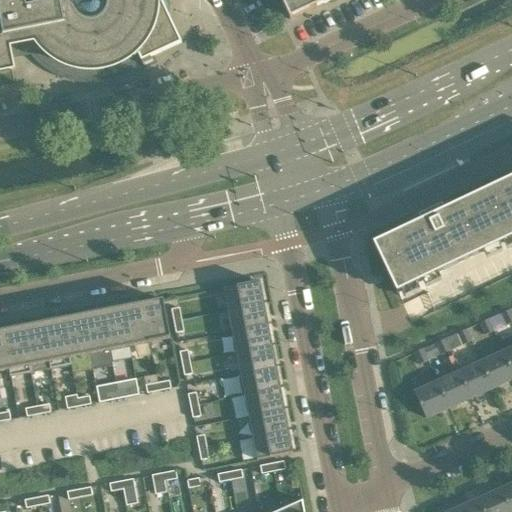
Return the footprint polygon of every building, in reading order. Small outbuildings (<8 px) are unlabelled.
[(0,0),(0,70),(11,69),(8,56),(31,51),(37,57),(43,63),(57,72),(73,78),(89,80),(106,78),(122,73),(137,64),(140,60),(143,66),(152,62),(150,58),(181,43),(165,9),(166,6),(164,0),(0,0)] [(332,0),(280,0),(290,20),(332,0)] [(511,178),(498,185),(508,207),(511,215),(511,178)] [(511,215),(508,207),(498,185),(444,210),(441,203),(439,204),(441,206),(420,216),(419,213),(418,214),(421,221),(372,244),(396,294),(397,293),(398,293),(419,283),(511,238),(511,215)] [(223,289),(228,311),(266,304),(262,281),(223,289)] [(149,343),(170,339),(163,301),(142,305),(149,343)] [(228,311),(232,332),(270,325),(266,304),(228,311)] [(142,305),(122,308),(129,347),(149,343),(142,305)] [(109,351),(129,347),(122,308),(102,312),(109,351)] [(171,310),(173,322),(181,320),(179,308),(171,310)] [(511,322),(511,316),(509,310),(501,313),(507,325),(511,322)] [(102,312),(82,316),(92,370),(111,366),(108,351),(109,351),(102,312)] [(72,374),(92,370),(82,316),(61,320),(70,366),(72,374)] [(41,324),(50,370),(70,366),(61,320),(41,324)] [(183,332),(181,320),(173,322),(175,334),(183,332)] [(492,332),(487,320),(479,323),(485,335),(492,332)] [(41,324),(21,328),(30,374),(50,370),(41,324)] [(236,354),(274,346),(270,325),(232,332),(236,354)] [(9,378),(30,374),(21,328),(1,332),(9,371),(8,371),(9,378)] [(470,342),(465,330),(457,333),(462,345),(470,342)] [(9,371),(1,332),(0,332),(0,372),(8,371),(9,371)] [(432,358),(441,355),(450,351),(447,342),(429,349),(432,358)] [(240,375),(278,367),(274,346),(236,354),(240,375)] [(511,348),(502,353),(511,374),(511,348)] [(427,362),(422,349),(414,353),(419,365),(427,362)] [(187,351),(179,352),(181,364),(189,363),(187,351)] [(492,388),(511,379),(511,374),(502,353),(481,363),(492,388)] [(452,357),(444,361),(449,372),(457,369),(452,357)] [(181,364),(184,376),(192,375),(189,363),(181,364)] [(459,373),(470,398),(492,388),(481,363),(459,373)] [(240,375),(244,396),(283,389),(278,367),(240,375)] [(449,408),(470,398),(459,373),(437,383),(449,408)] [(158,392),(170,389),(169,381),(157,384),(158,392)] [(449,408),(437,383),(414,393),(419,404),(418,404),(420,408),(421,407),(426,418),(449,408)] [(145,386),(147,394),(158,392),(157,384),(145,386)] [(129,389),(117,391),(118,399),(130,397),(129,389)] [(287,410),(283,389),(244,396),(248,417),(287,410)] [(107,402),(118,399),(117,391),(105,394),(107,402)] [(195,393),(187,395),(190,407),(198,405),(195,393)] [(64,397),(67,409),(78,407),(77,399),(76,395),(64,397)] [(78,407),(90,405),(89,397),(77,399),(78,407)] [(49,405),(37,407),(38,415),(50,413),(49,405)] [(198,405),(190,407),(192,419),(200,417),(198,405)] [(26,417),(38,415),(37,407),(25,409),(26,417)] [(248,417),(252,438),(291,431),(287,410),(248,417)] [(0,414),(0,422),(10,420),(9,412),(0,414)] [(291,431),(252,438),(257,461),(295,453),(291,431)] [(204,436),(196,437),(198,449),(206,447),(204,436)] [(206,447),(198,449),(200,461),(208,459),(206,447)] [(283,462),(271,464),(273,472),(285,470),(283,462)] [(261,475),(273,472),(271,464),(259,467),(261,475)] [(229,472),(231,480),(243,478),(241,470),(229,472)] [(175,471),(163,474),(165,482),(177,479),(175,471)] [(231,480),(229,472),(218,475),(219,483),(231,480)] [(153,484),(165,482),(163,474),(151,476),(153,484)] [(199,478),(187,481),(189,489),(201,486),(199,478)] [(134,488),(133,480),(121,482),(122,490),(134,488)] [(122,490),(121,482),(109,484),(110,492),(122,490)] [(511,511),(511,484),(492,493),(500,511),(511,511)] [(78,490),(80,498),(92,496),(90,488),(78,490)] [(68,500),(80,498),(78,490),(66,492),(68,500)] [(500,511),(492,493),(468,504),(472,511),(500,511)] [(36,498),(37,506),(49,504),(48,496),(36,498)] [(36,498),(24,501),(26,509),(37,506),(36,498)] [(303,511),(302,501),(281,510),(281,511),(303,511)]
